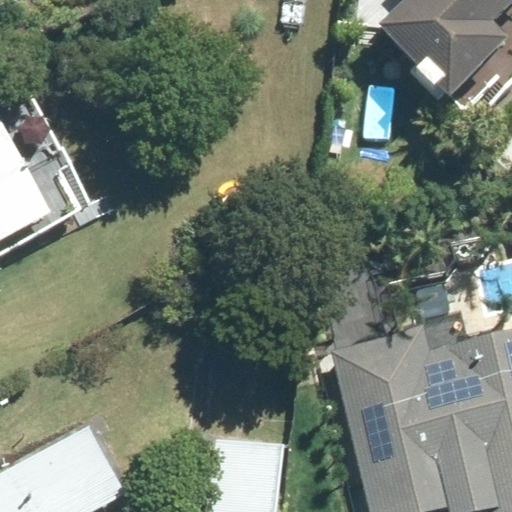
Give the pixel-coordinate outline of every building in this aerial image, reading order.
[(402,50),(398,55),(432,89),(439,82),(458,102),(486,71),(497,82),(505,73),(511,52),(511,0),(359,0),(359,1),(369,11),(366,14),(402,50)] [(0,248),(88,198),(22,83),(0,95),(0,248)] [(478,509),(511,501),(511,323),(420,345),(417,329),(327,349),(365,511),(390,511),(392,511),(437,511),(437,510),(476,501),(478,509)] [(84,420),(0,466),(0,511),(71,511),(119,484),(84,420)] [(211,433),(204,511),(274,511),(281,439),(211,433)]
